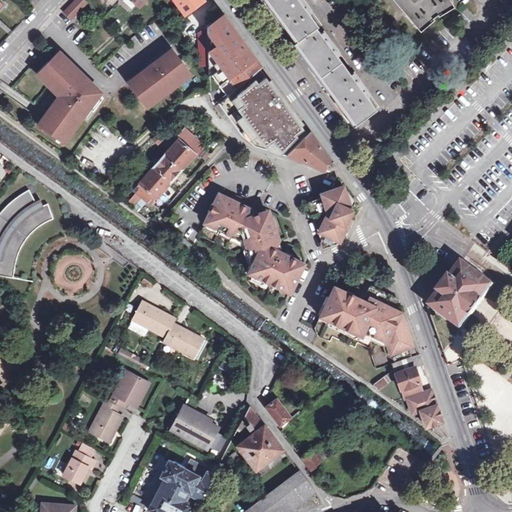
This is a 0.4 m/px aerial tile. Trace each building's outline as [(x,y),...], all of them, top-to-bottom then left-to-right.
[(89,2),(86,0),(78,0),(74,5),(80,11),(89,2)] [(205,1),(204,0),(185,0),(180,4),(188,14),(205,1)] [(338,56),(341,54),(333,42),(325,32),(322,34),(317,27),(319,26),(309,13),(313,11),(304,0),(263,0),(296,43),(294,45),(354,128),(377,110),(368,97),(371,95),(363,84),(355,73),(352,75),(338,56)] [(395,0),(411,19),(420,29),(434,17),(432,14),(436,11),(439,14),(454,4),(451,0),(395,0)] [(74,5),(66,13),(72,19),(80,11),(74,5)] [(213,75),(230,97),(261,70),(263,68),(220,10),(207,27),(208,35),(209,38),(209,66),(210,76),(213,75)] [(203,66),(209,66),(209,38),(208,35),(201,36),(202,54),(203,54),(203,66)] [(147,66),(129,80),(148,105),(189,74),(172,50),(160,60),(167,69),(162,73),(163,74),(157,78),(149,68),(147,66)] [(40,75),(42,77),(64,55),(61,52),(40,75)] [(102,92),(64,55),(42,77),(51,86),(36,105),(47,114),(43,120),(68,139),(102,92)] [(167,69),(160,60),(149,68),(157,78),(163,74),(162,73),(167,69)] [(277,92),(261,70),(230,97),(219,105),(227,114),(237,107),(270,151),(287,157),(297,147),(309,135),(290,110),(288,111),(286,107),(288,105),(278,91),(277,92)] [(237,107),(227,114),(240,133),(255,146),(270,151),(237,107)] [(43,120),(41,123),(66,141),(68,139),(43,120)] [(297,147),(287,157),(300,160),(325,172),(333,163),(311,133),(309,135),(297,147)] [(145,188),(140,194),(145,199),(150,203),(156,196),(159,199),(205,147),(197,139),(190,148),(181,140),(141,184),(145,188)] [(145,188),(141,184),(138,181),(132,188),(140,194),(145,188)] [(341,239),(351,220),(349,216),(353,209),(347,193),(339,189),(324,194),(325,198),(311,203),(326,245),(341,239)] [(0,277),(16,280),(21,257),(27,244),(37,233),(43,228),(57,222),(51,207),(47,208),(45,204),(40,206),(33,192),(13,206),(2,217),(0,219),(0,277)] [(277,231),(276,228),(273,220),(243,205),(242,202),(235,198),(232,200),(220,194),(200,235),(236,253),(239,263),(242,273),(248,281),(257,290),(285,305),(305,264),(284,253),(284,252),(279,238),(277,231)] [(496,283),(464,260),(455,273),(453,272),(441,288),(442,290),(432,303),(463,327),(473,314),(474,314),(488,297),(487,296),(496,283)] [(415,266),(419,276),(424,274),(421,264),(415,266)] [(396,361),(417,353),(410,334),(412,331),(408,321),(405,319),(396,297),(376,287),(369,300),(334,285),(315,327),(320,329),(318,334),(331,341),(333,335),(356,346),(359,341),(370,346),(377,368),(393,362),(396,361)] [(135,322),(168,339),(176,324),(178,320),(145,303),(135,322)] [(176,324),(168,339),(166,344),(195,359),(205,340),(176,324)] [(427,413),(430,421),(431,424),(441,421),(440,417),(443,417),(429,378),(421,380),(415,364),(424,362),(420,352),(417,353),(396,361),(393,362),(405,396),(408,396),(410,401),(413,400),(415,405),(416,405),(418,404),(420,410),(423,409),(424,414),(427,413)] [(293,376),(300,364),(292,360),(286,373),(293,376)] [(130,404),(136,407),(144,392),(147,393),(152,385),(128,372),(111,404),(120,408),(126,411),(130,404)] [(388,375),(376,383),(381,388),(392,381),(388,375)] [(139,409),(147,393),(144,392),(136,407),(139,409)] [(282,425),(292,417),(278,399),(268,407),(282,425)] [(413,400),(410,401),(414,412),(420,410),(418,404),(416,405),(415,405),(413,400)] [(117,416),(120,408),(111,404),(106,401),(89,433),(110,444),(123,419),(117,416)] [(168,428),(185,437),(189,431),(176,423),(184,408),(202,418),(203,415),(182,403),(168,428)] [(253,407),(245,418),(248,422),(256,432),(238,445),(256,471),(285,450),(253,407)] [(189,431),(185,437),(208,450),(210,447),(217,434),(220,428),(202,418),(184,408),(176,423),(189,431)] [(282,425),(285,429),(295,421),(292,417),(282,425)] [(221,473),(248,422),(245,418),(241,424),(217,471),(221,473)] [(295,421),(285,429),(282,431),(288,438),(301,427),(295,420),(295,421)] [(228,440),(217,434),(210,447),(221,453),(228,440)] [(84,444),(79,453),(90,459),(95,449),(84,444)] [(312,469),(322,461),(314,450),(303,458),(312,469)] [(76,452),(63,476),(80,485),(89,469),(92,470),(96,462),(90,459),(79,453),(76,452)] [(200,471),(204,466),(190,458),(187,463),(200,471)] [(170,461),(162,476),(166,478),(149,511),(151,511),(194,511),(215,475),(208,471),(202,482),(198,480),(199,477),(186,470),(186,468),(175,462),(174,464),(170,461)] [(301,472),(247,511),(280,511),(313,489),(301,472)]
